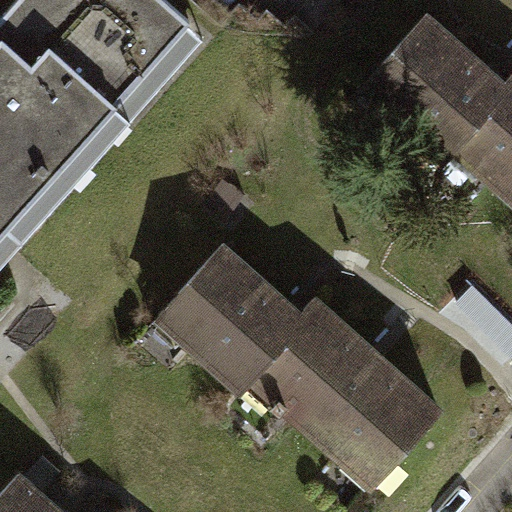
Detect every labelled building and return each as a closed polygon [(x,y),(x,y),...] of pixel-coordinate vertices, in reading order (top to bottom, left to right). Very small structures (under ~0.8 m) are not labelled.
[(6,0),(0,7),(0,45),(75,113),(90,97),(103,108),(136,72),(122,60),(136,45),(149,57),(182,20),(159,0),(6,0)] [(438,158),(448,147),(445,144),(498,85),(495,83),(417,14),(354,84),(438,158)] [(59,131),(75,113),(0,45),(0,225),(29,193),(15,180),(26,168),(40,180),(73,143),(59,131)] [(445,144),(448,147),(511,203),(511,70),(508,68),(495,83),(498,85),(445,144)] [(234,388),(244,376),(241,374),(294,315),(291,313),(213,243),(150,314),(234,388)] [(241,374),(244,376),(365,483),(431,410),(305,297),(291,313),(294,315),(241,374)] [(0,511),(51,511),(53,511),(10,473),(0,483),(0,511)]
